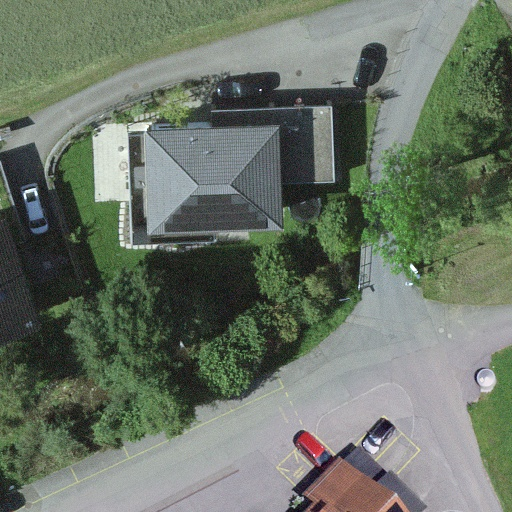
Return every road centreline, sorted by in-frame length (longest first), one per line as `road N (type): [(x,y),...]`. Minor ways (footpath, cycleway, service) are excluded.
road 1 (residential): [(454,0),(424,51),(388,154),(382,271),(404,357)]
road 2 (residential): [(404,357),(69,511)]
road 3 (residential): [(404,357),(480,511)]
